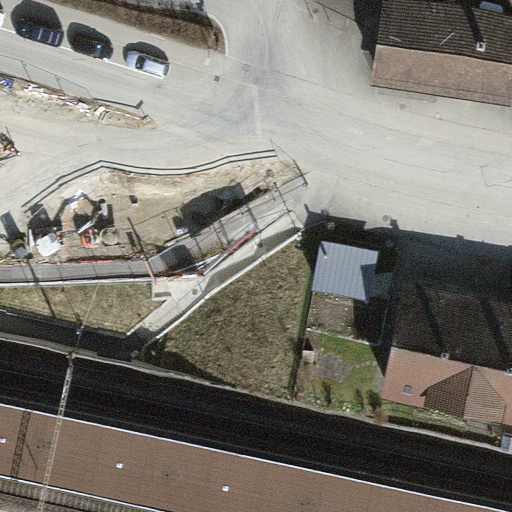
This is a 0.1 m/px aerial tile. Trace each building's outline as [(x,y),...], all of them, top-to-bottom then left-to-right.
[(511,0),(368,0),(388,10),(379,71),(509,90),(511,65),(511,0)] [(376,254),(324,244),(317,279),(369,290),(376,254)] [(486,301),(406,285),(387,381),(466,397),(486,301)] [(511,305),(486,301),(466,397),(511,405),(511,305)] [(511,511),(511,505),(0,395),(0,468),(201,511),(511,511)]
